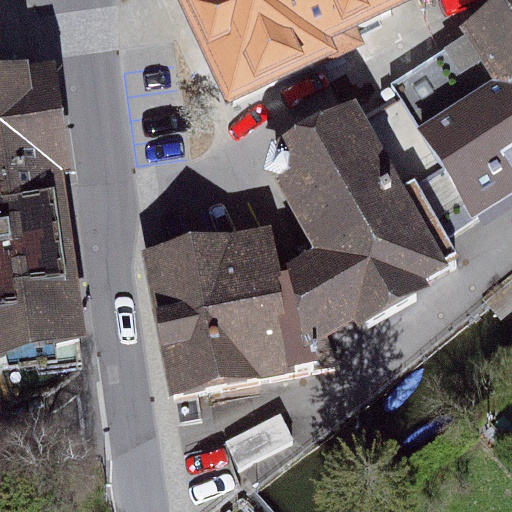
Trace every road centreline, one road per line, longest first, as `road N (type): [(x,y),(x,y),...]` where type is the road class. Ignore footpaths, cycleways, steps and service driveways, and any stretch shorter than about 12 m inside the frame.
road 1 (residential): [(90,0),(120,202),(137,422)]
road 2 (residential): [(137,422),(73,443),(0,446)]
